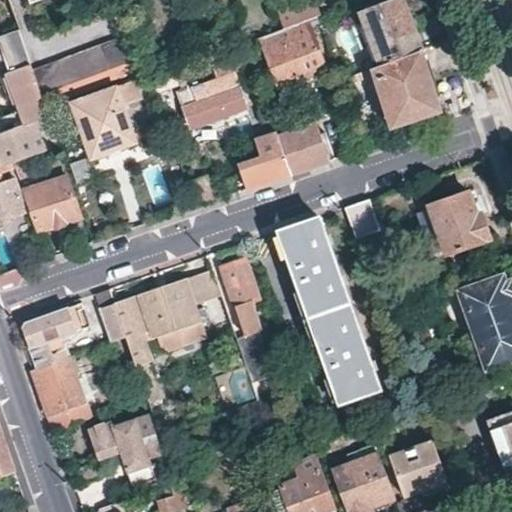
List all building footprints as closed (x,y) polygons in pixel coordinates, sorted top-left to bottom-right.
[(284,28),(317,16),(319,15),(313,0),(304,0),(277,10),(284,28)] [(376,65),(424,47),(406,0),(392,0),(358,13),(376,65)] [(310,27),(320,23),(317,16),(284,28),(261,37),(280,86),(326,70),(310,27)] [(0,35),(0,51),(3,50),(9,67),(3,69),(5,74),(31,64),(18,29),(0,35)] [(42,96),(55,91),(72,85),(112,70),(123,65),(135,61),(126,35),(32,68),(42,96)] [(433,74),(424,47),(376,65),(345,77),(348,84),(359,80),(359,79),(374,73),(394,128),(445,110),(434,78),(433,74)] [(236,52),(211,61),(218,78),(178,93),(190,128),(247,107),(232,64),(251,57),(248,48),(236,52)] [(127,76),(138,71),(135,61),(123,65),(127,76)] [(29,125),(50,117),(46,108),(42,96),(32,68),(31,64),(5,74),(1,75),(8,96),(13,95),(15,103),(21,102),(22,108),(14,110),(15,114),(24,111),(29,125)] [(112,70),(72,85),(75,94),(115,80),(112,70)] [(139,98),(133,81),(71,105),(85,145),(91,161),(137,144),(131,128),(123,105),(139,98)] [(42,96),(46,108),(59,102),(55,91),(42,96)] [(33,156),(60,147),(50,117),(29,125),(30,130),(0,140),(0,168),(12,164),(33,156)] [(284,117),(273,121),(277,131),(289,127),(284,117)] [(289,127),(277,131),(278,134),(292,173),(330,161),(319,131),(314,119),(289,127)] [(292,173),(278,134),(257,142),(264,163),(249,169),(255,186),(292,173)] [(38,172),(33,156),(12,164),(18,179),(38,172)] [(208,177),(188,183),(196,207),(217,200),(208,177)] [(1,182),(0,180),(0,220),(25,212),(14,178),(1,182)] [(83,218),(68,178),(25,191),(40,231),(83,218)] [(492,238),(483,213),(479,215),(470,190),(431,204),(447,253),(492,238)] [(379,230),(369,200),(345,208),(356,239),(379,230)] [(381,389),(320,217),(296,225),(279,231),(341,404),(381,389)] [(260,300),(245,258),(222,266),(239,317),(235,320),(237,326),(241,325),(250,350),(266,345),(251,303),(260,300)] [(222,296),(213,269),(186,278),(196,305),(222,296)] [(473,329),(511,315),(511,297),(504,275),(460,290),(473,329)] [(186,278),(115,304),(126,336),(137,365),(139,370),(148,397),(150,403),(165,398),(145,342),(201,321),(196,305),(186,278)] [(115,304),(110,289),(95,294),(112,341),(126,336),(115,304)] [(85,329),(77,306),(62,311),(25,324),(23,328),(29,347),(37,369),(67,358),(69,357),(62,337),(85,329)] [(511,360),(511,315),(473,329),(487,369),(511,360)] [(92,418),(69,357),(67,358),(37,369),(32,371),(43,401),(54,432),(92,418)] [(247,369),(219,372),(223,400),(250,397),(247,369)] [(135,402),(148,397),(139,370),(128,374),(130,382),(126,383),(128,389),(131,388),(135,402)] [(511,411),(487,420),(509,482),(511,480),(511,411)] [(171,450),(165,434),(159,436),(151,415),(114,426),(113,422),(89,429),(100,461),(121,454),(133,488),(157,480),(150,457),(171,450)] [(0,476),(15,471),(6,448),(0,429),(0,476)] [(448,481),(433,440),(390,455),(404,495),(448,481)] [(332,470),(347,511),(372,511),(370,506),(395,497),(378,453),(332,470)] [(271,492),(278,511),(328,511),(334,510),(314,457),(294,465),(300,479),(297,480),(294,473),(278,478),(281,488),(271,492)] [(187,480),(171,485),(174,496),(175,496),(183,494),(191,491),(187,480)] [(171,485),(163,488),(167,499),(174,496),(171,485)] [(186,506),(183,494),(175,496),(179,509),(186,506)] [(174,496),(167,499),(159,501),(162,511),(169,511),(179,509),(175,496),(174,496)] [(124,511),(121,502),(100,509),(100,511),(124,511)]
